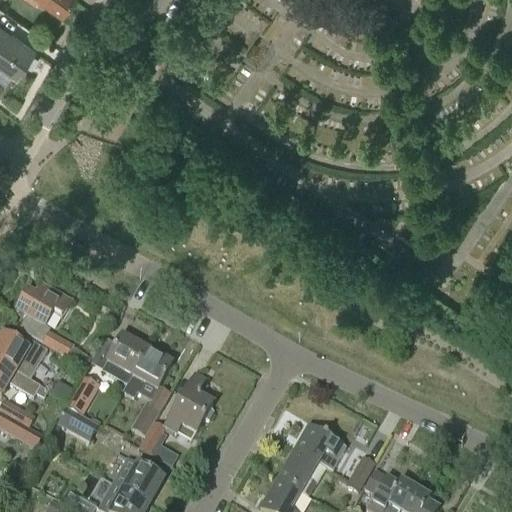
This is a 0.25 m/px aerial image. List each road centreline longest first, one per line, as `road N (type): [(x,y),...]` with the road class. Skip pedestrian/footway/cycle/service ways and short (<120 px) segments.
road 1 (residential): [(292,363),(0,187)]
road 2 (residential): [(511,464),(292,363)]
road 3 (residential): [(12,163),(116,0)]
road 4 (residential): [(204,511),(292,363)]
